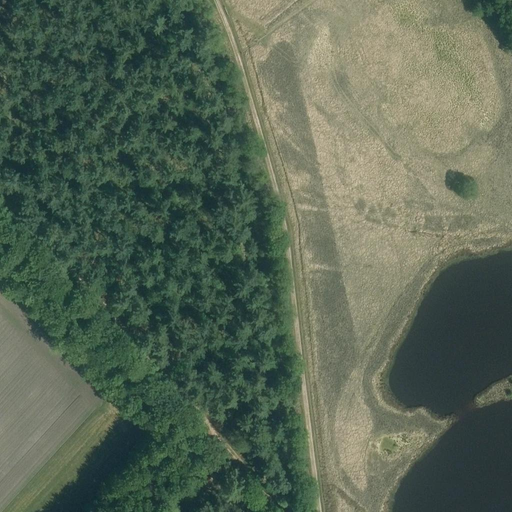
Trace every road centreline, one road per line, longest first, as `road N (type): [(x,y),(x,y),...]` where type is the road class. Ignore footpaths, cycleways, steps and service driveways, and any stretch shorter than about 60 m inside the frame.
road 1 (track): [(217,0),(283,217),(319,511)]
road 2 (track): [(275,511),(0,205)]
